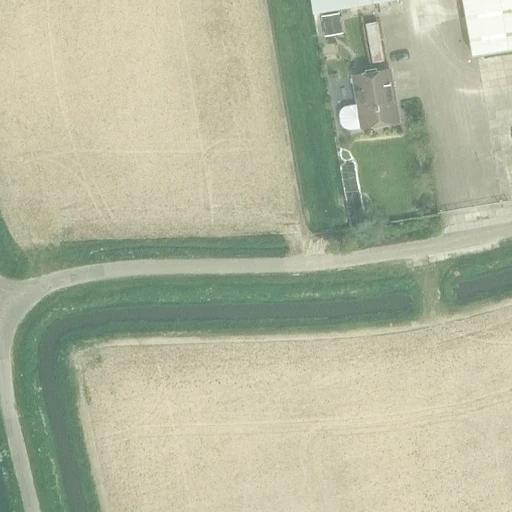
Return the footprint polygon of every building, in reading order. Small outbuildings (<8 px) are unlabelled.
[(310,0),(313,13),(378,2),(387,1),(390,0),(310,0)] [(511,0),(462,0),(473,56),(511,49),(511,0)] [(387,1),(378,2),(380,12),(389,11),(387,1)] [(321,16),(324,36),(341,33),(338,13),(321,16)] [(384,61),(377,22),(365,24),(372,63),(384,61)] [(340,111),(338,116),(340,125),(342,128),(348,130),(362,128),(398,121),(389,70),(353,76),(358,105),(344,107),(340,111)]
